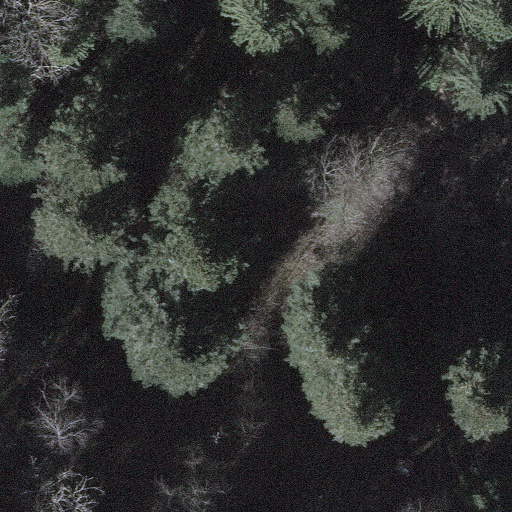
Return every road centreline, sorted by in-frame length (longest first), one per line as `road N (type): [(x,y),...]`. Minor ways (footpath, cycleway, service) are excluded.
road 1 (track): [(511,210),(0,253)]
road 2 (track): [(259,0),(347,62),(511,156)]
